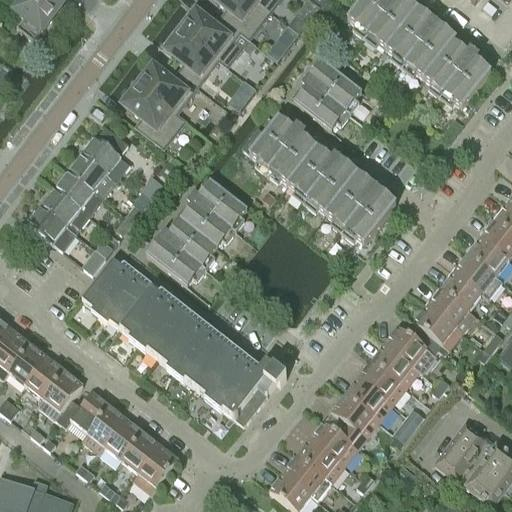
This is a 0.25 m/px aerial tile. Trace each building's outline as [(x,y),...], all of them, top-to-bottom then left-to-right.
[(24,0),(13,15),(23,23),(15,33),(32,46),(40,36),(40,37),(62,9),(49,0),(24,0)] [(269,18),(246,0),(207,0),(227,15),(220,23),(248,45),(269,18)] [(283,0),(246,0),(269,18),(283,0)] [(461,114),(493,74),(398,0),(365,0),(346,25),(355,31),(352,35),(375,53),(378,49),(393,61),(390,65),(413,83),(417,79),(431,90),(427,94),(451,112),(454,108),(461,114)] [(248,45),(220,23),(213,32),(194,17),(187,27),(184,24),(177,34),(227,73),(241,53),(232,46),(239,38),(248,45)] [(227,73),(177,34),(170,43),(172,45),(165,55),(184,70),(177,78),(196,93),(217,66),(226,73),(227,73)] [(290,106),(294,108),(330,136),(336,128),(340,131),(358,107),(354,104),(360,97),(320,67),(290,106)] [(196,93),(177,78),(171,87),(152,72),(144,82),(141,79),(134,89),(184,127),(185,127),(175,120),(196,93)] [(184,127),(134,89),(127,98),(130,100),(122,110),(141,125),(135,133),(163,155),(184,127)] [(395,209),(348,173),(280,120),(263,141),(256,136),(241,155),(256,167),(252,171),(275,190),(279,186),(294,197),(290,201),(314,219),(317,215),(331,226),(328,230),(352,249),(355,245),(362,250),(395,209)] [(116,159),(124,148),(104,132),(95,143),(94,142),(80,161),(110,184),(115,178),(120,182),(129,171),(119,163),(119,162),(116,159)] [(103,205),(120,182),(115,178),(110,184),(80,161),(67,177),(103,205)] [(168,165),(158,177),(167,183),(176,171),(168,165)] [(90,221),(103,205),(67,177),(54,194),(90,221)] [(150,181),(138,196),(142,199),(150,205),(162,189),(155,183),(154,184),(150,181)] [(206,183),(200,190),(146,260),(186,291),(191,284),(196,287),(214,264),(210,260),(222,246),(226,249),(244,225),(240,222),(246,214),(206,183)] [(54,194),(40,212),(66,231),(70,227),(79,235),(90,221),(54,194)] [(266,196),(260,204),(267,210),(273,202),(266,196)] [(511,214),(506,209),(492,226),(511,241),(511,214)] [(125,222),(133,228),(142,217),(134,210),(125,222)] [(27,229),(52,249),(62,257),(74,241),(64,234),(66,231),(40,212),(27,229)] [(133,228),(125,222),(115,234),(123,240),(133,228)] [(511,241),(492,226),(479,243),(507,266),(508,265),(511,259),(511,241)] [(479,243),(466,260),(494,283),(500,287),(502,285),(496,281),(507,266),(479,243)] [(101,246),(94,255),(95,256),(104,264),(107,261),(112,255),(101,246)] [(82,272),(91,280),(104,264),(95,256),(82,272)] [(466,260),(452,277),(481,299),(487,304),(500,287),(494,283),(466,260)] [(112,265),(91,292),(81,305),(241,431),(266,399),(265,398),(274,387),(279,391),(285,383),(265,367),(258,375),(246,365),(243,369),(112,265)] [(452,277),(439,294),(468,317),(481,299),(452,277)] [(439,294),(426,311),(461,339),(467,332),(463,323),(468,317),(439,294)] [(426,311),(412,328),(420,335),(441,351),(437,356),(443,361),(461,339),(426,311)] [(511,330),(511,324),(508,321),(502,328),(509,334),(511,330)] [(0,326),(0,354),(14,337),(4,329),(0,326)] [(397,332),(383,350),(411,372),(424,356),(432,362),(436,357),(443,362),(443,361),(437,356),(441,351),(420,335),(412,344),(397,332)] [(14,337),(0,354),(0,383),(3,386),(8,379),(30,350),(23,344),(22,344),(14,337)] [(482,355),(488,361),(501,344),(494,339),(482,355)] [(511,342),(495,365),(511,378),(511,342)] [(30,350),(8,379),(25,392),(47,363),(38,356),(30,350)] [(383,350),(370,367),(398,389),(411,372),(383,350)] [(488,361),(482,355),(476,363),(483,368),(488,361)] [(47,363),(25,392),(42,405),(64,377),(57,371),(47,363)] [(370,367),(357,384),(391,411),(404,395),(397,389),(398,389),(370,367)] [(42,405),(37,412),(54,425),(64,433),(80,413),(70,405),(82,391),(72,383),(64,377),(42,405)] [(357,384),(343,401),(378,427),(391,411),(357,384)] [(436,391),(442,396),(447,390),(441,385),(436,391)] [(442,396),(436,391),(430,399),(437,404),(442,396)] [(80,413),(64,433),(64,434),(69,427),(86,440),(109,411),(101,406),(91,398),(80,413)] [(323,427),(322,428),(357,455),(378,427),(343,401),(329,419),(343,430),(337,438),(323,427)] [(0,409),(0,418),(3,421),(12,409),(4,404),(2,408),(0,409)] [(12,409),(3,421),(10,426),(18,415),(12,409)] [(86,440),(81,446),(81,447),(98,460),(125,425),(116,418),(109,411),(86,440)] [(405,422),(418,432),(423,425),(411,416),(405,422)] [(418,432),(405,422),(393,438),(405,447),(418,432)] [(125,425),(98,460),(99,460),(104,454),(120,467),(142,438),(135,433),(125,425)] [(322,428),(309,445),(343,472),(357,455),(322,428)] [(491,511),(492,511),(511,486),(511,463),(464,428),(434,469),(491,511)] [(33,434),(29,441),(38,448),(43,442),(33,434)] [(142,438),(120,467),(137,480),(159,451),(150,444),(142,438)] [(405,447),(393,438),(392,440),(394,442),(388,450),(395,455),(401,448),(404,450),(405,447)] [(42,451),(49,457),(55,449),(48,444),(42,451)] [(309,445),(295,462),(330,489),(343,472),(309,445)] [(137,480),(132,487),(150,500),(155,494),(177,465),(170,460),(159,451),(137,480)] [(295,462),(282,479),(309,502),(316,507),(316,506),(330,489),(295,462)] [(81,482),(87,474),(80,469),(74,477),(81,482)] [(87,474),(81,482),(88,487),(94,480),(87,474)] [(269,495),(268,497),(287,511),(301,511),(309,502),(282,479),(269,495)] [(361,486),(367,491),(373,485),(366,480),(361,486)] [(71,511),(73,509),(44,499),(47,489),(33,484),(30,493),(0,482),(0,511),(71,511)] [(367,491),(361,486),(355,493),(362,498),(367,491)] [(115,508),(120,501),(114,496),(108,503),(115,508)] [(120,501),(115,508),(119,511),(123,511),(128,506),(120,501)]
